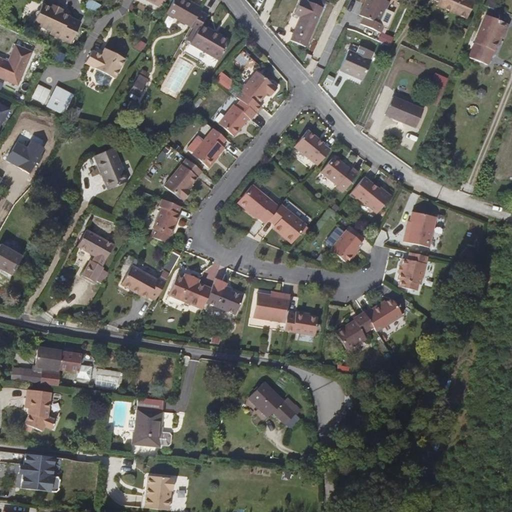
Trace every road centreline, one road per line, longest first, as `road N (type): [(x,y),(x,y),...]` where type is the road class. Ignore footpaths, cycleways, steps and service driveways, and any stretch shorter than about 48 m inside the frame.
road 1 (residential): [(0,316),(298,371),(330,406),(333,511)]
road 2 (residential): [(308,93),(208,203),(208,239),(258,265),(349,284),(378,268)]
road 3 (residential): [(308,93),(418,184),(460,203)]
road 4 (residential): [(460,203),(511,79)]
road 5 (residential): [(230,0),(308,93)]
